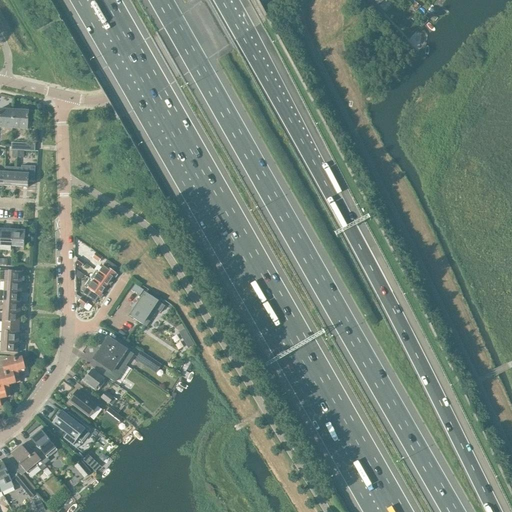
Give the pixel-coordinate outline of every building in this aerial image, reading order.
[(0,127),(12,128),(13,110),(0,109),(0,127)] [(28,129),(29,111),(13,110),(12,128),(28,129)] [(35,151),(36,144),(11,143),(11,149),(13,150),(18,150),(22,150),(35,151)] [(17,167),(16,187),(27,187),(28,181),(34,182),(35,166),(21,165),(21,168),(17,167)] [(16,187),(17,167),(4,166),(4,173),(4,186),(16,187)] [(0,245),(12,246),(13,231),(1,230),(0,245)] [(24,247),(25,231),(13,231),(12,246),(24,247)] [(102,258),(95,253),(92,258),(99,262),(102,258)] [(84,263),(77,259),(75,263),(81,268),(84,263)] [(113,272),(116,268),(107,261),(98,274),(112,284),(112,283),(110,282),(113,277),(115,279),(117,276),(113,272)] [(0,271),(0,281),(5,282),(22,283),(23,272),(6,272),(0,271)] [(112,284),(98,274),(95,272),(90,279),(92,281),(104,290),(108,285),(110,286),(112,284)] [(87,289),(83,294),(95,302),(98,297),(101,299),(103,296),(101,294),(104,290),(92,281),(90,279),(84,287),(87,289)] [(21,293),(22,283),(5,282),(4,292),(21,293)] [(21,293),(4,292),(0,291),(0,301),(4,302),(21,302),(21,293)] [(144,293),(128,316),(141,324),(146,328),(157,310),(160,312),(164,306),(156,301),(144,293)] [(87,303),(81,298),(78,302),(84,307),(87,303)] [(20,312),(21,302),(4,302),(3,311),(20,312)] [(19,323),(20,312),(3,311),(2,322),(19,323)] [(19,333),(19,323),(2,322),(2,332),(19,333)] [(184,329),(178,332),(182,338),(188,335),(184,329)] [(18,343),(19,333),(2,332),(1,342),(18,343)] [(132,355),(108,338),(100,349),(125,366),(132,355)] [(17,353),(18,343),(1,342),(0,352),(17,353)] [(114,382),(125,366),(100,349),(93,360),(108,369),(104,375),(114,382)] [(141,352),(135,360),(156,374),(161,365),(141,352)] [(17,371),(24,369),(21,358),(14,360),(14,357),(7,359),(8,361),(2,363),(3,369),(4,369),(5,374),(12,372),(14,379),(15,384),(20,383),(19,378),(17,371)] [(15,384),(14,379),(12,372),(5,374),(4,369),(3,369),(0,370),(0,387),(3,387),(4,393),(5,393),(6,398),(10,397),(9,392),(10,392),(8,385),(15,384)] [(105,382),(91,370),(83,380),(95,390),(97,387),(100,389),(105,382)] [(97,407),(77,391),(69,402),(89,418),(97,407)] [(108,404),(113,398),(106,392),(101,398),(108,404)] [(111,406),(116,400),(113,398),(108,404),(111,406)] [(116,426),(122,418),(110,408),(104,416),(116,426)] [(84,425),(68,413),(66,415),(61,411),(52,424),(66,435),(63,439),(72,446),(77,439),(81,442),(89,433),(82,428),(84,425)] [(57,450),(40,430),(30,438),(36,446),(32,449),(44,465),(50,460),(48,458),(57,450)] [(44,465),(32,449),(27,453),(21,445),(11,454),(28,474),(38,466),(40,469),(44,465)] [(87,454),(82,460),(88,465),(93,459),(87,454)] [(0,487),(2,493),(13,488),(11,481),(3,463),(2,464),(1,461),(0,461),(0,487)] [(81,462),(74,467),(79,473),(86,468),(81,462)] [(36,494),(19,474),(14,478),(31,498),(36,494)]
